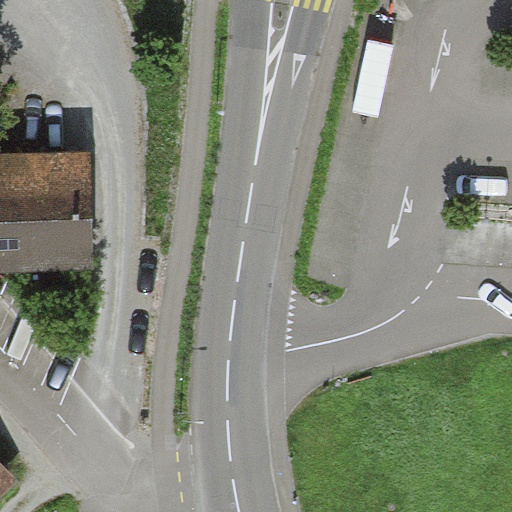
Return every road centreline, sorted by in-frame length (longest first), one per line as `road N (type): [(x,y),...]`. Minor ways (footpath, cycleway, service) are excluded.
road 1 (secondary): [(255,178),(229,352),(228,423),(241,511)]
road 2 (secondary): [(255,178),(312,0)]
road 3 (secondary): [(255,0),(255,178)]
